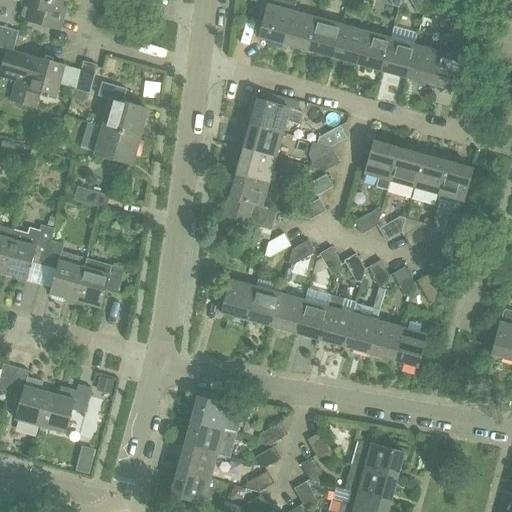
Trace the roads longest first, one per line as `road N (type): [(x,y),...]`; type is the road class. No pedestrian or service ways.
road 1 (residential): [(511,431),(157,358)]
road 2 (residential): [(157,358),(196,68)]
road 3 (residential): [(471,136),(197,61)]
road 4 (residential): [(157,358),(28,324),(24,338),(0,331)]
road 5 (residential): [(196,68),(78,36),(87,0)]
road 6 (residential): [(120,511),(157,358)]
